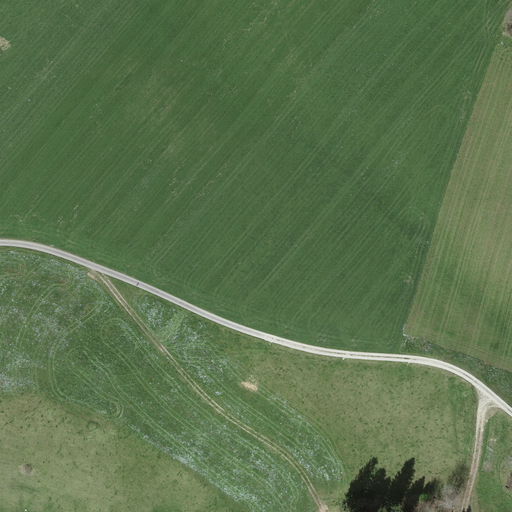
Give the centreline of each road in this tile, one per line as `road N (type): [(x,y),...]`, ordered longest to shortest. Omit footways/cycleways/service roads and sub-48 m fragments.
road 1 (track): [(321,511),(291,460),(215,406),(95,266)]
road 2 (track): [(480,387),(463,511)]
